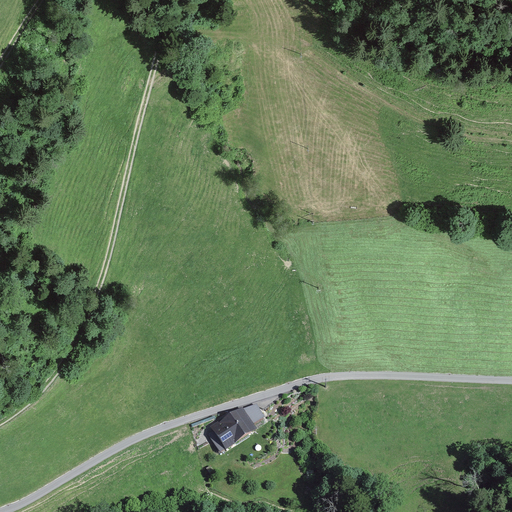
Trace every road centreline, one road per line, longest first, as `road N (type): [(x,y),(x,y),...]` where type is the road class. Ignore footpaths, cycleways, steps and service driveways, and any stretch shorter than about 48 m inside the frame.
road 1 (track): [(511,381),(340,375),(303,382),(145,434),(0,511)]
road 2 (track): [(0,420),(71,356),(111,249),(166,24),(192,0)]
road 3 (track): [(369,0),(444,34),(511,37)]
